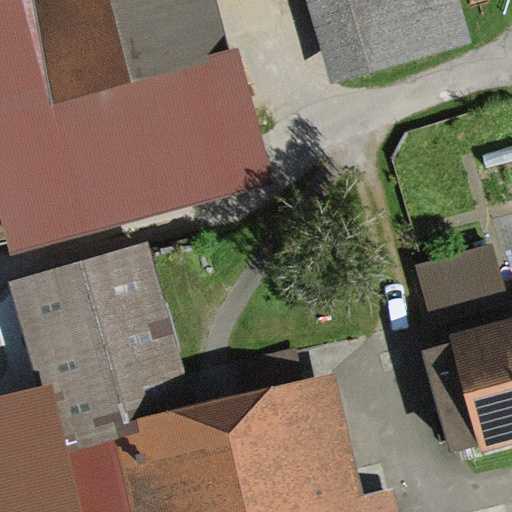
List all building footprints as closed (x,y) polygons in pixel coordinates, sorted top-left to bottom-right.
[(207,41),(196,0),(0,0),(0,135),(42,125),(32,89),(84,75),(118,207),(208,183),(173,50),(207,41)] [(308,0),(331,80),(457,45),(444,0),(308,0)] [(484,243),(416,262),(431,316),(498,298),(484,243)] [(346,511),(311,374),(175,409),(134,249),(20,278),(79,511),(346,511)] [(454,447),(511,435),(511,322),(432,339),(454,447)]
